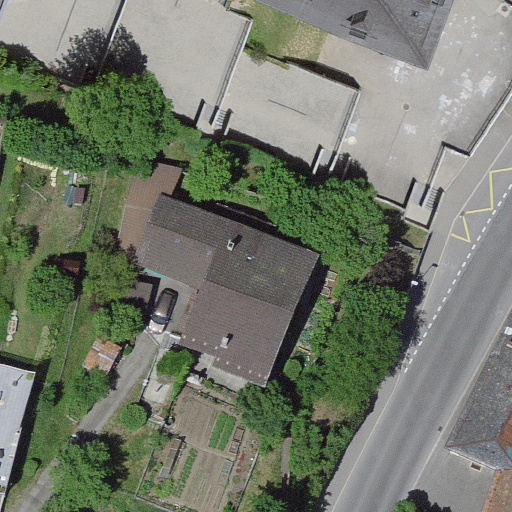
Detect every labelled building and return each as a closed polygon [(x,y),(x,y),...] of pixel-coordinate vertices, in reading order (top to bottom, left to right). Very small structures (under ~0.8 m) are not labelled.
[(0,0),(0,8),(2,0),(81,0),(66,41),(105,56),(126,0),(302,0),(424,44),(440,0),(0,0)] [(366,91),(364,91),(291,64),(278,99),(352,127),(366,91)] [(180,176),(143,262),(213,292),(207,305),(196,300),(186,324),(197,329),(192,343),(229,359),(224,368),(260,384),(307,269),(259,249),(267,230),(219,210),(211,229),(203,226),(215,195),(200,189),(202,183),(180,176)] [(511,511),(511,330),(451,454),(511,476),(499,511),(511,511)] [(0,426),(22,432),(36,376),(0,367),(0,426)] [(22,432),(0,426),(0,494),(7,496),(22,432)]
